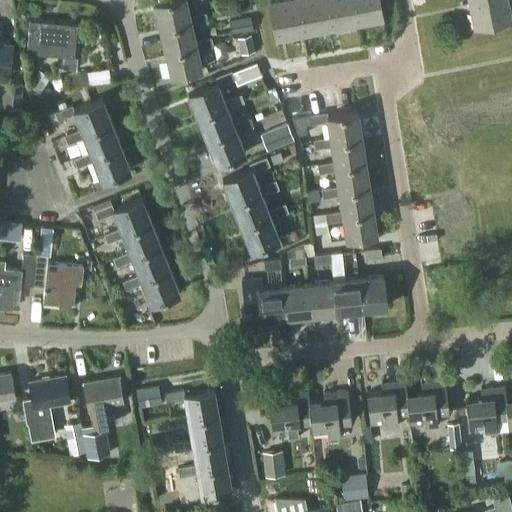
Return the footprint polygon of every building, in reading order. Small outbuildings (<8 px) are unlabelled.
[(191,18),(190,15),(187,0),(188,0),(157,0),(154,1),(160,25),(191,18)] [(276,40),(303,35),(296,0),(281,0),(269,2),(276,40)] [(329,30),(323,0),(296,0),(303,35),(329,30)] [(323,0),(329,30),(356,25),(350,0),(323,0)] [(350,0),(356,25),(382,20),(378,0),(350,0)] [(507,0),(471,0),(468,1),(474,27),(511,20),(507,0)] [(206,12),(190,15),(191,18),(160,25),(165,49),(196,42),(196,40),(192,24),(208,21),(206,12)] [(252,30),(250,16),(229,19),(231,33),(252,30)] [(76,23),(29,18),(26,51),(73,55),(76,23)] [(250,35),(250,33),(237,37),(241,53),(254,50),(259,49),(256,34),(250,35)] [(196,42),(165,49),(171,75),(202,68),(198,49),(214,45),(211,36),(196,40),(196,42)] [(0,73),(9,75),(12,44),(0,42),(0,73)] [(188,91),(197,115),(226,103),(225,99),(219,84),(235,78),(237,83),(261,73),(256,60),(232,70),(215,76),(216,80),(188,91)] [(89,83),(87,71),(67,74),(68,86),(89,83)] [(47,80),(35,73),(28,84),(40,91),(47,80)] [(241,93),(225,99),(226,103),(197,115),(206,138),(236,126),(234,123),(228,108),(245,101),(241,93)] [(481,93),(442,99),(445,122),(485,116),(481,93)] [(82,132),(112,120),(102,97),(74,108),(72,104),(55,111),(58,119),(74,113),(80,128),(82,132)] [(327,121),(329,136),(330,139),(361,134),(357,109),(328,114),(327,111),(291,117),(298,134),(308,133),(306,124),(327,121)] [(238,131),(254,125),(250,116),(234,123),(236,126),(206,138),(216,163),(246,152),(238,131)] [(485,116),(445,122),(449,144),(488,138),(485,116)] [(121,143),(112,120),(82,132),(80,128),(65,134),(68,143),(84,136),(90,151),(91,155),(121,143)] [(267,150),(294,139),(287,122),(261,133),(267,150)] [(334,164),(365,159),(361,134),(330,139),(329,136),(314,139),(315,148),(331,145),(333,160),(334,164)] [(91,155),(90,151),(74,157),(77,166),(93,160),(101,180),(131,168),(121,143),(91,155)] [(274,163),(283,159),(280,151),(271,155),(274,163)] [(261,190),(259,186),(253,171),(271,164),(267,156),(250,163),(251,166),(222,178),(232,201),(261,190)] [(369,183),(365,159),(334,164),(333,160),(318,163),(320,172),(335,170),(337,185),(338,188),(369,183)] [(494,172),(454,178),(458,201),(497,195),(494,172)] [(270,213),(269,209),(263,194),(279,188),(276,179),(259,186),(261,190),(232,201),(241,224),(270,213)] [(339,194),(341,209),(342,213),(373,208),(369,183),(338,188),(337,185),(322,188),(324,197),(339,194)] [(92,205),(95,210),(98,218),(114,212),(120,227),(122,231),(151,219),(142,195),(113,207),(109,198),(92,205)] [(497,195),(458,201),(461,223),(501,217),(497,195)] [(270,213),(241,224),(251,249),(280,238),(272,218),(289,211),(287,206),(296,203),(294,196),(284,200),(285,203),(269,209),(270,213)] [(342,213),(341,209),(313,214),(315,233),(329,231),(327,221),(343,219),(346,238),(377,233),(373,208),(342,213)] [(21,222),(0,219),(0,237),(19,239),(21,222)] [(122,231),(120,227),(104,233),(107,242),(124,235),(130,250),(131,254),(160,242),(151,219),(122,231)] [(169,266),(160,242),(131,254),(130,250),(113,257),(117,265),(133,259),(139,273),(141,277),(169,266)] [(382,256),(381,247),(364,248),(365,258),(382,256)] [(344,277),(342,251),(331,252),(331,261),(332,279),(336,310),(361,307),(358,276),(344,277)] [(331,261),(331,252),(314,254),(315,263),(331,261)] [(21,284),(33,285),(36,254),(23,253),(21,268),(3,266),(4,258),(0,257),(0,306),(12,307),(14,286),(20,287),(21,284)] [(48,255),(36,254),(33,285),(45,286),(43,301),(73,304),(75,283),(81,284),(83,265),(47,261),(48,255)] [(306,264),(305,255),(289,256),(290,266),(306,264)] [(281,267),(280,257),(263,259),(265,268),(281,267)] [(141,277),(139,273),(122,280),(125,289),(143,282),(151,302),(179,291),(169,266),(141,277)] [(383,273),(358,276),(361,307),(386,305),(383,273)] [(260,318),(285,315),(282,284),(262,286),(261,276),(241,278),(245,309),(259,308),(260,318)] [(310,313),(336,310),(332,279),(307,281),(310,313)] [(307,281),(282,284),(285,315),(310,313),(307,281)] [(0,399),(16,396),(11,370),(0,372),(0,399)] [(70,400),(65,374),(29,380),(32,397),(23,399),(27,422),(28,422),(31,440),(53,436),(47,404),(70,400)] [(95,429),(83,431),(86,448),(87,448),(88,451),(111,446),(106,423),(112,422),(109,403),(124,400),(119,374),(83,381),(87,407),(91,406),(95,429)] [(397,412),(408,410),(407,391),(405,379),(381,382),(382,390),(366,391),(369,419),(385,418),(386,426),(398,424),(397,412)] [(421,390),(407,391),(408,410),(409,419),(424,418),(425,426),(438,424),(436,411),(449,410),(445,379),(420,381),(421,390)] [(161,402),(158,383),(136,387),(139,406),(161,402)] [(496,417),(507,416),(506,397),(505,385),(480,387),(481,396),(465,397),(468,425),(484,423),(485,431),(497,430),(496,417)] [(184,398),(186,413),(187,417),(218,412),(214,387),(185,392),(184,388),(165,391),(166,400),(184,398)] [(299,422),(310,421),(309,402),(308,389),(283,392),(284,400),(268,402),(271,429),(287,428),(288,436),(300,435),(299,422)] [(309,402),(310,421),(311,430),(327,428),(328,436),(340,435),(339,422),(351,421),(348,389),(323,392),(323,400),(309,402)] [(222,437),(218,412),(187,417),(186,413),(169,416),(171,425),(188,422),(191,438),(191,442),(222,437)] [(460,446),(458,421),(447,422),(448,432),(432,433),(433,445),(449,444),(449,446),(460,446)] [(86,448),(83,431),(82,431),(82,429),(65,432),(69,451),(86,448)] [(191,442),(191,438),(173,441),(176,450),(192,447),(195,463),(196,467),(226,462),(222,437),(191,442)] [(476,480),(472,448),(464,449),(468,481),(476,480)] [(284,473),(282,449),(263,450),(265,475),(284,473)] [(511,484),(511,479),(510,458),(496,459),(497,474),(504,473),(505,485),(511,484)] [(196,467),(195,463),(178,466),(180,475),(197,472),(200,494),(231,488),(226,462),(196,467)] [(368,496),(366,472),(341,474),(342,484),(330,485),(331,495),(342,494),(343,498),(368,496)] [(410,493),(409,482),(400,483),(401,494),(410,493)] [(511,511),(508,494),(494,498),(496,505),(486,508),(486,511),(471,511),(471,510),(461,511),(511,511)] [(181,508),(179,495),(156,498),(158,511),(181,508)] [(305,497),(274,496),(277,511),(331,511),(329,503),(308,508),(305,497)] [(361,511),(359,498),(335,503),(336,511),(361,511)]
